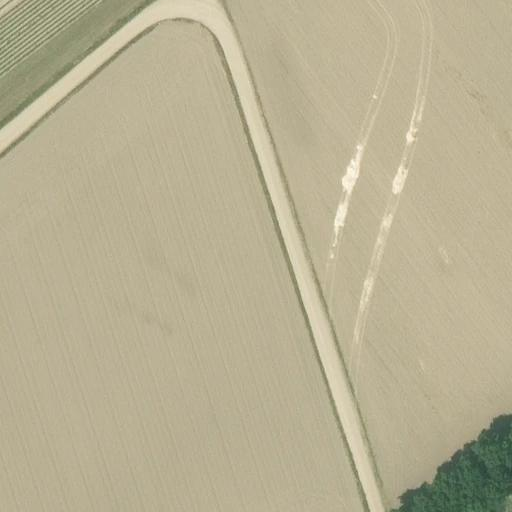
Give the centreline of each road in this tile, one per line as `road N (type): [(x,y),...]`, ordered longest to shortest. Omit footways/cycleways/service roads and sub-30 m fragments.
road 1 (track): [(200,0),(220,21),(377,511)]
road 2 (track): [(0,143),(131,23),(168,0)]
